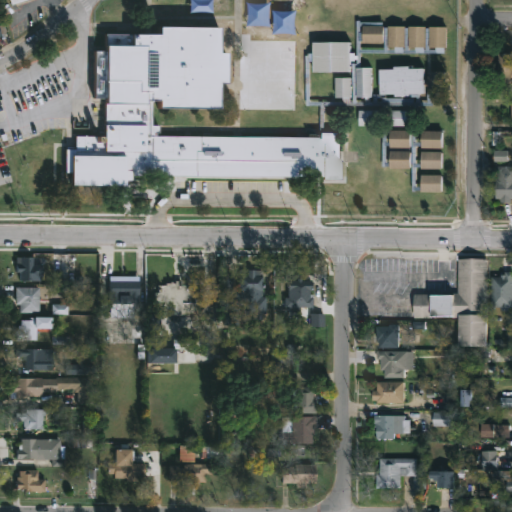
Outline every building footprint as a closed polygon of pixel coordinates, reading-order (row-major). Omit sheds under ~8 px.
[(0,14),(0,24),(6,23),(9,32),(0,35),(0,3),(3,14),(0,14)] [(382,41),(360,41),(360,24),(382,24),(382,41)] [(227,26),(227,52),(234,52),(234,82),(226,82),(226,108),(158,108),(158,100),(156,100),(155,125),(162,124),(163,133),(160,132),(160,136),(319,137),(319,131),(336,131),(337,178),(331,178),(331,175),(151,174),(151,186),(78,185),(78,172),(69,172),(69,149),(78,149),(78,135),(109,135),(109,97),(100,98),(99,50),(110,50),(110,33),(167,33),(167,26),(227,26)] [(346,70),(309,70),(309,41),(346,40),(346,70)] [(511,78),(509,78),(509,80),(495,80),(496,52),(511,52),(511,57),(511,78)] [(406,65),(406,67),(421,67),(422,92),(414,92),(414,96),(406,96),(392,96),(392,93),(377,94),(376,68),(391,68),(390,65),(406,65)] [(369,95),(354,96),(353,66),(369,66),(369,95)] [(444,72),(430,72),(430,92),(444,92),(444,72)] [(329,97),(314,97),(315,75),(330,75),(329,97)] [(337,77),(337,97),(351,97),(351,77),(337,77)] [(380,124),(358,124),(357,108),(380,108),(380,124)] [(410,125),(388,125),(388,109),(409,109),(410,125)] [(408,146),(386,146),(387,128),(408,129),(408,146)] [(439,131),(439,148),(418,147),(418,130),(439,131)] [(52,143),(52,158),(31,158),(31,143),(52,143)] [(440,167),(419,166),(419,149),(440,149),(440,167)] [(408,168),(387,167),(387,150),(408,150),(408,168)] [(52,163),(51,179),(30,178),(30,163),(52,163)] [(511,196),(508,197),(508,200),(499,200),(499,198),(494,197),(495,172),(493,172),(493,166),(505,166),(505,172),(511,172),(511,196)] [(438,191),(417,191),(417,174),(438,174),(438,191)] [(42,266),(42,277),(40,277),(40,282),(20,281),(20,273),(16,273),(16,257),(44,257),(44,266),(42,266)] [(488,258),(489,346),(460,347),(460,317),(435,316),(435,317),(415,318),(415,293),(454,295),(454,293),(459,293),(459,259),(488,258)] [(511,271),(511,307),(508,307),(508,310),(502,310),(502,307),(491,307),(492,276),(501,276),(501,274),(505,274),(505,271),(511,271)] [(254,274),(254,275),(260,275),(260,281),(270,281),(270,298),(266,298),(266,307),(261,307),(261,312),(251,312),(251,307),(239,307),(239,313),(237,313),(237,327),(224,326),(225,297),(241,297),(241,291),(239,291),(239,280),(244,280),(244,275),(254,274)] [(137,294),(137,304),(130,304),(130,297),(129,297),(129,304),(109,303),(109,276),(139,277),(138,294),(137,294)] [(302,278),(302,281),(312,281),(312,290),(310,290),(310,294),(314,294),(313,308),(299,308),(299,313),(290,313),(290,307),(285,307),(285,297),(288,297),(289,281),(297,281),(297,278),(302,278)] [(182,280),(182,285),(189,285),(188,291),(204,292),(203,305),(178,303),(177,315),(182,316),(181,333),(167,332),(169,304),(154,303),(155,291),(158,291),(159,284),(166,285),(166,282),(174,283),(175,280),(182,280)] [(40,288),(39,313),(19,313),(19,305),(15,305),(15,287),(40,288)] [(36,341),(16,341),(16,330),(18,330),(18,325),(20,325),(20,320),(33,321),(33,317),(50,318),(50,329),(36,329),(36,341)] [(400,324),(400,347),(379,347),(379,340),(377,340),(377,326),(400,324)] [(52,349),(51,370),(22,370),(22,357),(16,357),(16,349),(52,349)] [(414,351),(414,369),(405,370),(405,378),(385,377),(385,370),(381,370),(381,359),(377,359),(377,350),(414,351)] [(75,360),(75,364),(96,365),(96,376),(66,375),(67,360),(75,360)] [(90,378),(89,405),(77,405),(77,393),(74,392),(74,390),(66,390),(66,392),(56,392),(57,393),(41,393),(41,400),(15,399),(15,393),(12,393),(12,384),(15,384),(15,378),(56,380),(56,378),(90,378)] [(405,381),(406,410),(396,410),(396,403),(377,402),(377,401),(373,401),(373,390),(377,390),(377,381),(405,381)] [(289,386),(289,387),(314,387),(314,400),(316,400),(316,414),(290,414),(290,393),(281,393),(281,386),(289,386)] [(45,411),(45,416),(43,416),(41,431),(23,430),(23,421),(15,421),(16,413),(25,413),(25,409),(45,411)] [(406,415),(406,419),(410,419),(410,433),(405,433),(405,439),(378,439),(378,427),(376,427),(376,423),(379,423),(379,415),(406,415)] [(434,415),(434,426),(450,426),(450,415),(434,415)] [(314,428),(314,444),(291,443),(291,432),(281,432),(281,417),(316,417),(316,428),(314,428)] [(511,423),(511,438),(509,438),(509,431),(495,430),(495,438),(481,437),(482,423),(511,423)] [(60,440),(60,458),(65,458),(65,468),(52,467),(52,460),(16,459),(16,449),(18,449),(18,445),(20,445),(21,439),(60,440)] [(146,464),(146,475),(140,474),(140,483),(126,482),(126,478),(121,478),(121,480),(114,480),(114,474),(107,474),(108,464),(114,464),(115,445),(130,446),(130,450),(131,450),(131,464),(146,464)] [(417,458),(417,474),(427,475),(426,488),(414,487),(414,476),(401,475),(401,488),(377,487),(377,474),(380,474),(380,458),(417,458)] [(215,464),(215,475),(205,475),(205,483),(199,483),(199,486),(191,486),(191,483),(183,483),(183,478),(179,478),(179,481),(169,481),(169,465),(179,465),(179,469),(184,469),(184,464),(215,464)] [(317,464),(317,484),(304,484),(304,492),(297,492),(297,484),(282,483),(282,467),(295,467),(295,464),(317,464)] [(37,470),(37,479),(45,479),(45,482),(50,482),(50,492),(26,492),(26,490),(16,490),(16,477),(18,477),(18,471),(37,470)] [(455,471),(455,488),(439,488),(439,481),(431,481),(431,471),(455,471)]
